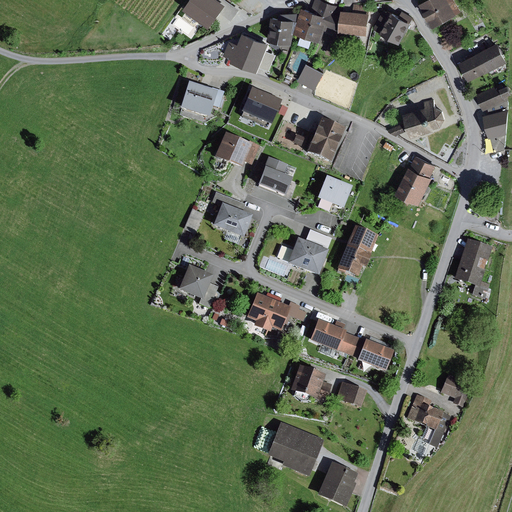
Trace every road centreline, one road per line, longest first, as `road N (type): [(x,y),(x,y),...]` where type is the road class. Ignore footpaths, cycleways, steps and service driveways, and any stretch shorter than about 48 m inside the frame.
road 1 (residential): [(470,177),(254,75),(207,70),(178,56),(302,0)]
road 2 (residential): [(363,511),(459,217)]
road 3 (residential): [(470,177),(474,130),(465,99),(407,2)]
road 4 (track): [(178,56),(42,62),(0,50)]
